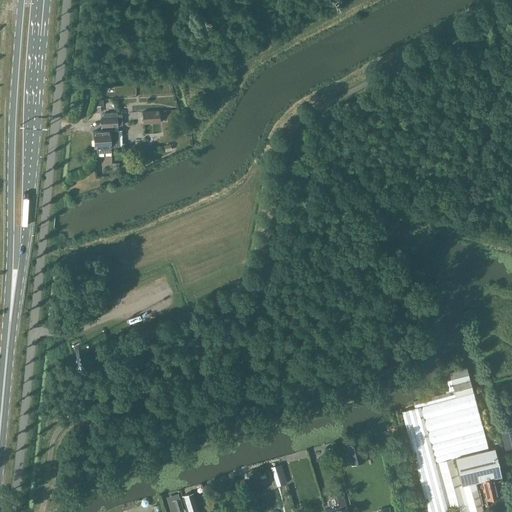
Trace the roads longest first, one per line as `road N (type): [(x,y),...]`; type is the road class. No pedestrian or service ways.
road 1 (unclassified): [(13,511),(67,0)]
road 2 (primary): [(12,308),(43,0)]
road 3 (primary): [(22,0),(12,123),(12,308)]
road 4 (primary): [(0,432),(12,308)]
